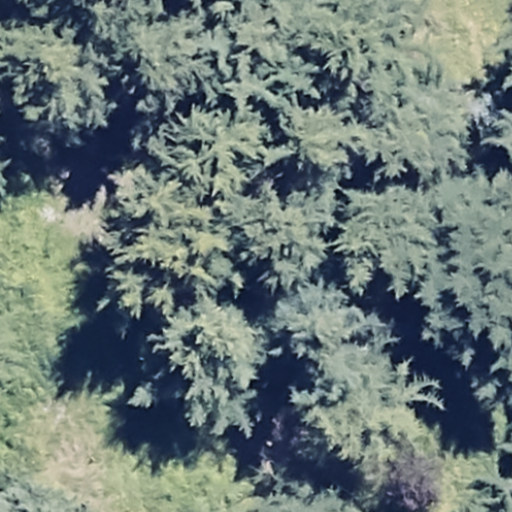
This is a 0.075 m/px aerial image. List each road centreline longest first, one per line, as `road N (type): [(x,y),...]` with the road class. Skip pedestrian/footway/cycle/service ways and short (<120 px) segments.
road 1 (residential): [(511,140),(54,168)]
road 2 (unclassified): [(54,168),(73,511)]
